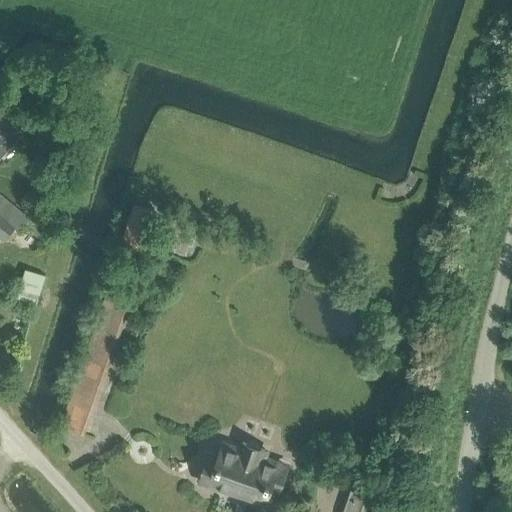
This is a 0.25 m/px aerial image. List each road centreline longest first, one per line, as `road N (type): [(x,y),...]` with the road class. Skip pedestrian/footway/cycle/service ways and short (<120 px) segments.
road 1 (unclassified): [(479,405),(511,230)]
road 2 (unclassified): [(85,511),(0,420)]
